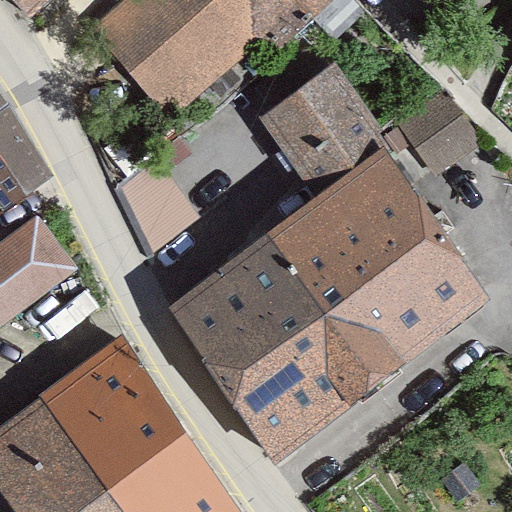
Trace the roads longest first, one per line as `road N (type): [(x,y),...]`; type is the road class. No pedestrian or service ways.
road 1 (residential): [(263,491),(152,321),(63,138),(0,53)]
road 2 (residential): [(511,297),(263,491)]
